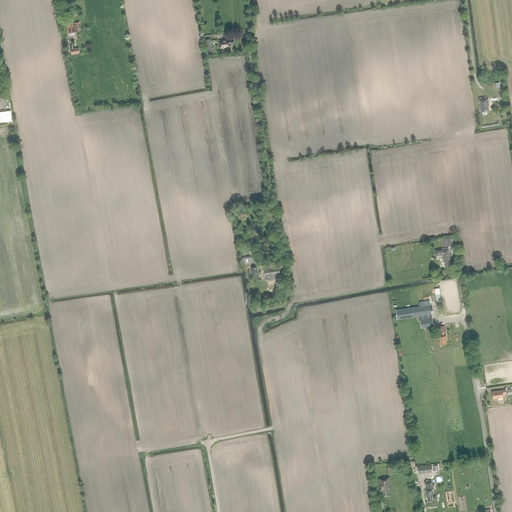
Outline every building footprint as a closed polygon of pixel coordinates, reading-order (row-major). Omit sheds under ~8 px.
[(76,23),(79,23),(79,21),(76,22),(73,23),(73,21),(69,22),(69,24),(66,24),(68,33),(78,32),(76,23)] [(230,44),(234,44),(233,39),(229,40),(229,39),(219,41),(220,49),(230,47),(230,44)] [(481,112),(489,111),(488,106),(489,106),(487,98),(479,100),(480,107),(481,107),(481,112)] [(10,111),(0,112),(0,122),(12,120),(11,111),(10,111)] [(457,249),(455,238),(448,239),(448,238),(441,239),(443,247),(449,246),(449,250),(457,249)] [(444,262),(445,267),(449,267),(449,266),(450,265),(448,248),(441,249),(441,250),(434,251),(435,257),(442,256),(443,262),(444,262)] [(258,275),(257,267),(250,268),(252,276),(258,275)] [(274,273),(279,272),(279,269),(277,269),(277,268),(273,268),(264,269),(265,276),(274,275),(274,273)] [(429,300),(423,301),(419,301),(420,306),(403,308),(403,306),(395,307),(397,319),(419,316),(421,328),(433,326),(429,300)] [(440,345),(447,344),(445,336),(444,336),(444,332),(445,331),(444,326),(438,326),(439,332),(440,332),(441,336),(439,336),(439,342),(439,344),(440,344),(440,345)] [(506,393),(506,390),(492,392),(493,399),(503,397),(503,394),(506,393)] [(389,490),(390,490),(389,477),(378,478),(380,489),(379,489),(379,491),(381,491),(382,497),(390,496),(389,490)] [(432,485),(431,480),(427,481),(427,480),(426,480),(426,481),(425,481),(425,486),(426,486),(426,490),(426,498),(427,497),(428,500),(432,499),(431,494),(433,494),(432,489),(434,489),(434,484),(432,485)]
